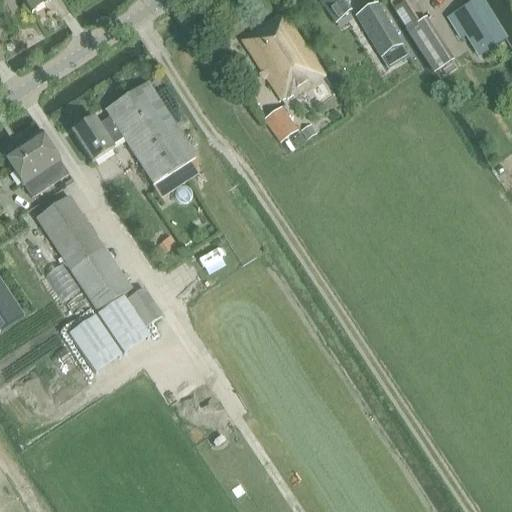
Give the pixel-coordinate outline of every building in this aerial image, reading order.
[(21,0),(31,14),(51,1),(50,0),(21,0)] [(350,0),(318,0),(327,14),(329,14),(336,25),(349,17),(342,6),(350,0)] [(480,0),(469,7),(491,43),(480,50),(471,34),(466,37),(465,37),(478,58),(505,42),(480,0)] [(378,5),(356,18),(381,60),(403,47),(378,5)] [(491,43),(469,7),(448,19),(461,40),(465,37),(466,37),(471,34),(480,50),(491,43)] [(295,97),(324,78),(283,16),(242,42),(282,103),(294,95),(295,97)] [(425,19),(407,31),(434,73),(453,61),(425,19)] [(366,61),(355,68),(363,81),(375,74),(366,61)] [(196,160),(148,85),(104,112),(109,120),(98,127),(93,119),(71,133),(92,165),(114,152),(111,147),(123,140),(153,187),(196,160)] [(280,145),(298,133),(282,109),(263,122),(280,145)] [(307,141),(317,135),(311,125),(301,132),(307,141)] [(31,201),(68,177),(40,134),(3,159),(31,201)] [(133,291),(70,198),(35,221),(97,314),(133,291)] [(235,233),(225,237),(232,255),(242,252),(235,233)] [(170,239),(161,245),(167,254),(176,248),(170,239)] [(24,318),(0,281),(0,332),(1,333),(24,318)] [(127,302),(145,330),(163,318),(145,290),(127,302)] [(54,344),(4,355),(12,390),(62,379),(58,361),(57,361),(54,344)]
